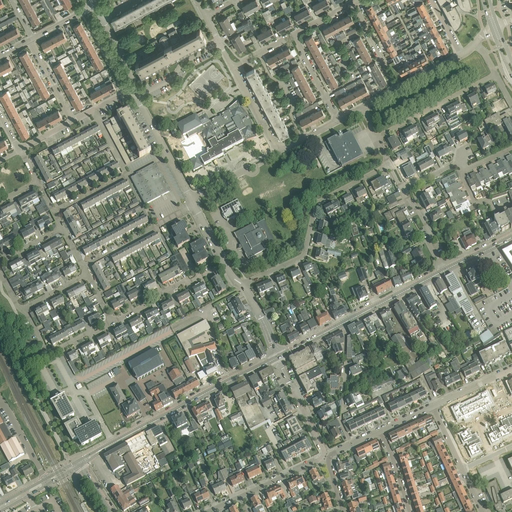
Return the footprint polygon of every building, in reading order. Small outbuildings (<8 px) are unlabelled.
[(27,0),(22,3),(25,8),(31,5),(28,0),(27,0)] [(69,0),(67,0),(62,3),(63,4),(65,8),(72,5),(69,0)] [(147,0),(144,2),(148,10),(159,5),(156,0),(147,0)] [(255,0),(249,3),(253,10),(260,7),(255,0)] [(323,9),(330,5),(326,0),(318,0),(319,1),(323,9)] [(366,8),(369,13),(380,7),(378,4),(379,3),(378,0),(377,1),(376,0),(371,0),(370,1),(371,4),(371,5),(366,8)] [(392,2),(398,13),(400,12),(395,3),(393,0),(386,0),(389,3),(392,2)] [(469,0),(438,0),(454,29),(456,27),(458,26),(460,23),(460,22),(461,20),(461,17),(460,14),(453,3),(458,1),(461,4),(462,5),(466,7),(469,7),(472,6),(469,0)] [(134,8),(133,8),(137,16),(148,10),(144,2),(138,6),(137,4),(133,6),(134,8)] [(323,9),(319,2),(313,5),(317,12),(323,9)] [(417,5),(420,11),(425,8),(422,2),(417,5)] [(253,10),(249,3),(243,7),(246,14),(253,10)] [(25,8),(28,14),(34,10),(31,5),(25,8)] [(369,13),(371,19),(377,15),(376,12),(381,10),(380,7),(369,13)] [(133,8),(122,14),(126,22),(137,16),(133,8)] [(307,8),(301,11),(305,19),(311,15),(307,8)] [(428,13),(425,8),(420,11),(421,14),(412,18),(414,20),(420,17),(428,13)] [(28,14),(31,19),(37,16),(34,10),(28,14)] [(305,19),(301,11),(294,15),(298,22),(305,19)] [(371,19),(374,24),(383,19),(388,16),(385,11),(371,19)] [(126,22),(122,14),(121,14),(121,13),(121,12),(117,15),(118,16),(111,19),(116,27),(126,22)] [(431,18),(428,13),(420,17),(421,20),(416,22),(418,25),(425,21),(431,18)] [(350,15),(345,18),(348,24),(354,21),(350,15)] [(37,16),(31,19),(34,25),(40,21),(37,16)] [(227,17),(220,21),(224,27),(231,23),(227,17)] [(289,18),(283,21),(286,29),(293,25),(289,18)] [(345,18),(340,21),(343,27),(348,24),(345,18)] [(425,28),(434,23),(431,18),(425,21),(427,24),(421,27),(423,29),(425,28)] [(374,24),(377,29),(383,26),(386,24),(383,19),(374,24)] [(286,29),(283,21),(276,25),(280,32),(286,29)] [(340,21),(334,24),(338,30),(343,27),(340,21)] [(74,26),(76,31),(83,28),(81,22),(74,26)] [(231,23),(224,27),(227,34),(234,30),(237,28),(233,22),(231,23)] [(437,29),(434,23),(425,28),(427,31),(418,35),(420,38),(431,32),(437,29)] [(334,24),(329,26),(332,33),(338,30),(334,24)] [(332,33),(329,26),(323,29),(327,36),(332,33)] [(383,26),(377,29),(380,34),(392,28),(392,27),(386,31),(383,26)] [(16,28),(11,30),(14,37),(20,34),(16,28)] [(76,31),(79,37),(86,33),(83,28),(76,31)] [(271,28),(264,31),(268,38),(275,35),(271,28)] [(380,34),(383,40),(392,35),(390,32),(394,30),(392,28),(380,34)] [(197,31),(197,32),(179,42),(178,40),(181,39),(179,35),(180,34),(179,32),(178,33),(176,29),(169,33),(170,37),(168,38),(167,37),(166,36),(165,36),(164,36),(163,36),(162,37),(161,39),(160,40),(160,41),(161,42),(158,43),(156,40),(152,42),(154,46),(158,53),(139,63),(139,62),(136,64),(138,69),(142,76),(147,73),(146,72),(148,71),(149,72),(154,69),(153,68),(155,67),(156,68),(161,66),(160,64),(162,63),(163,64),(168,62),(167,60),(170,59),(170,61),(178,56),(177,55),(180,54),(180,55),(185,53),(184,51),(187,50),(187,51),(192,49),(191,48),(194,46),(194,48),(199,45),(198,44),(201,43),(201,44),(206,41),(202,34),(200,29),(197,31)] [(440,34),(437,29),(431,32),(432,34),(424,39),(425,42),(428,40),(440,34)] [(11,30),(6,33),(9,40),(14,37),(11,30)] [(268,38),(264,31),(258,35),(261,42),(268,38)] [(63,32),(58,35),(61,42),(67,39),(63,32)] [(383,40),(385,45),(391,42),(397,39),(395,36),(399,35),(398,32),(392,35),(383,40)] [(6,33),(0,36),(4,43),(9,40),(6,33)] [(79,37),(82,42),(89,39),(86,33),(79,37)] [(232,38),(235,45),(242,41),(239,34),(232,38)] [(433,44),(436,42),(442,39),(440,34),(430,39),(433,44)] [(58,35),(52,38),(56,45),(61,42),(58,35)] [(305,39),(308,44),(315,41),(312,35),(305,39)] [(353,40),(356,46),(363,42),(360,37),(353,40)] [(52,38),(47,40),(50,47),(56,45),(52,38)] [(385,45),(388,50),(399,44),(397,42),(400,40),(399,38),(391,42),(385,45)] [(82,42),(85,48),(92,44),(89,39),(82,42)] [(430,52),(445,45),(442,39),(436,42),(438,45),(435,46),(435,47),(429,50),(430,52)] [(50,47),(47,40),(41,43),(45,50),(50,47)] [(242,41),(235,45),(239,51),(246,47),(242,41)] [(308,44),(311,50),(318,46),(315,41),(308,44)] [(388,50),(391,56),(397,53),(396,50),(407,44),(405,41),(388,50)] [(356,46),(359,51),(366,48),(363,42),(356,46)] [(92,44),(85,48),(87,51),(85,52),(86,54),(88,53),(95,49),(92,44)] [(448,50),(445,45),(427,54),(430,60),(434,57),(437,55),(438,56),(448,50)] [(311,50),(314,55),(320,52),(318,46),(311,50)] [(289,48),(283,51),(287,57),(292,54),(289,48)] [(359,51),(362,57),(369,53),(366,48),(359,51)] [(88,53),(91,59),(98,55),(95,49),(88,53)] [(20,55),(23,60),(30,56),(27,51),(26,51),(23,53),(20,55)] [(283,51),(278,53),(282,60),(287,57),(283,51)] [(314,55),(317,61),(325,56),(324,53),(322,54),(320,52),(314,55)] [(411,54),(417,66),(423,64),(418,55),(416,52),(411,54)] [(418,55),(423,64),(428,61),(426,56),(423,52),(418,55)] [(278,53),(273,56),(276,63),(282,60),(278,53)] [(369,53),(362,57),(365,62),(372,59),(369,53)] [(417,66),(411,54),(410,53),(408,54),(407,54),(404,55),(406,58),(407,61),(412,69),(417,66)] [(91,59),(94,64),(101,60),(98,55),(91,59)] [(392,58),(395,63),(401,60),(400,59),(398,55),(392,58)] [(23,60),(26,66),(33,62),(30,56),(23,60)] [(276,63),(273,56),(267,59),(271,66),(276,63)] [(325,60),(327,59),(325,56),(317,61),(320,66),(326,63),(325,60)] [(9,60),(4,63),(7,71),(9,74),(12,72),(10,69),(13,68),(9,60)] [(101,60),(94,64),(97,69),(104,66),(101,60)] [(367,66),(370,71),(378,67),(375,61),(369,64),(370,64),(367,66)] [(403,63),(402,63),(407,72),(412,69),(407,61),(406,61),(406,62),(405,62),(404,63),(403,63)] [(26,66),(28,71),(36,67),(33,62),(26,66)] [(54,66),(56,72),(63,68),(61,62),(54,66)] [(320,66),(323,71),(329,68),(326,63),(320,66)] [(397,67),(401,75),(407,72),(403,64),(397,67)] [(292,69),(295,74),(301,71),(298,65),(292,69)] [(28,71),(31,77),(38,73),(36,67),(28,71)] [(370,71),(373,76),(381,72),(378,67),(370,71)] [(56,72),(59,77),(66,73),(63,68),(56,72)] [(323,71),(326,77),(332,73),(329,68),(323,71)] [(255,69),(247,73),(250,79),(249,80),(248,80),(249,81),(250,82),(250,84),(251,84),(252,83),(255,89),(263,85),(255,69)] [(295,74),(298,79),(304,76),(301,71),(295,74)] [(373,76),(376,82),(384,77),(381,72),(373,76)] [(38,73),(31,77),(33,80),(31,81),(32,83),(41,78),(38,73)] [(59,77),(62,82),(69,79),(66,73),(59,77)] [(326,77),(328,82),(335,79),(332,73),(326,77)] [(298,79),(301,85),(307,81),(304,76),(298,79)] [(384,77),(376,82),(378,87),(387,83),(384,77)] [(41,78),(32,83),(35,89),(44,84),(41,78)] [(62,82),(65,88),(72,84),(69,79),(62,82)] [(335,79),(328,82),(331,88),(338,84),(335,79)] [(301,85),(304,90),(310,87),(307,81),(301,85)] [(112,82),(107,84),(111,91),(116,89),(112,82)] [(37,87),(40,93),(47,89),(44,84),(37,87)] [(65,88),(68,93),(75,90),(72,84),(65,88)] [(107,84),(101,87),(105,94),(111,91),(107,84)] [(95,88),(96,90),(100,97),(105,94),(101,87),(100,85),(95,88)] [(263,85),(255,89),(258,95),(257,96),(258,97),(258,98),(259,100),(260,99),(264,105),(272,101),(263,85)] [(486,96),(496,92),(493,85),(485,89),(486,93),(482,95),(484,100),(487,98),(486,96)] [(365,86),(360,88),(363,95),(369,92),(365,86)] [(304,90),(306,96),(313,92),(310,87),(304,90)] [(360,88),(354,91),(358,98),(363,95),(360,88)] [(47,89),(40,93),(43,98),(50,94),(47,89)] [(0,94),(0,95),(2,100),(10,97),(9,96),(12,95),(9,90),(0,94)] [(68,93),(71,99),(78,95),(75,90),(68,93)] [(100,97),(96,90),(90,93),(94,100),(100,97)] [(354,91),(349,94),(352,101),(358,98),(354,91)] [(313,92),(306,96),(309,101),(316,98),(313,92)] [(349,94),(343,97),(347,104),(352,101),(349,94)] [(469,101),(470,105),(471,105),(473,109),(477,107),(476,106),(480,104),(478,101),(479,101),(477,97),(476,97),(475,94),(467,98),(469,101)] [(71,99),(74,104),(81,100),(78,95),(71,99)] [(2,100),(5,106),(12,102),(10,97),(2,100)] [(347,104),(343,97),(338,100),(341,107),(347,104)] [(304,99),(301,101),(304,108),(309,105),(307,103),(306,103),(304,99)] [(500,99),(493,103),(498,113),(505,109),(500,99)] [(81,100),(74,104),(77,110),(84,106),(81,100)] [(272,101),(264,105),(267,111),(266,112),(265,112),(266,113),(267,114),(268,116),(269,115),(272,121),(280,117),(272,101)] [(5,106),(8,111),(15,107),(12,102),(5,106)] [(233,147),(232,146),(235,144),(236,146),(244,142),(243,141),(246,140),(246,141),(257,138),(253,133),(254,133),(253,128),(252,123),(249,118),(247,114),(244,110),(240,107),(240,108),(238,102),(229,109),(230,110),(227,112),(227,111),(219,116),(220,117),(218,118),(217,117),(210,121),(206,115),(204,112),(196,116),(196,115),(177,126),(185,140),(180,142),(184,149),(187,148),(188,151),(186,152),(190,159),(191,159),(192,161),(189,163),(194,171),(223,155),(222,153),(225,151),(233,147)] [(458,103),(452,106),(456,113),(462,110),(463,113),(468,110),(465,104),(460,107),(458,103)] [(456,113),(452,106),(446,109),(448,113),(445,115),(449,121),(452,119),(451,118),(457,115),(456,113)] [(8,111),(11,117),(18,113),(15,107),(8,111)] [(30,110),(33,117),(38,115),(34,107),(30,110)] [(322,109),(316,112),(320,118),(325,115),(322,109)] [(58,110),(53,113),(57,120),(62,117),(58,110)] [(297,117),(303,113),(302,110),(293,115),(295,119),(298,118),(297,117)] [(138,155),(140,158),(144,156),(144,155),(146,154),(151,152),(149,147),(148,147),(146,145),(147,145),(145,140),(144,140),(142,138),(144,137),(141,133),(140,133),(139,131),(140,130),(137,126),(136,126),(135,124),(136,123),(134,119),(132,119),(131,117),(132,116),(129,111),(123,114),(123,113),(117,116),(110,121),(113,126),(112,127),(116,134),(125,129),(139,154),(138,155)] [(316,112),(311,115),(314,121),(320,118),(316,112)] [(11,117),(14,122),(21,118),(18,113),(11,117)] [(53,113),(48,116),(51,123),(57,120),(53,113)] [(498,114),(484,121),(489,130),(496,126),(497,127),(504,123),(511,138),(511,137),(511,125),(511,124),(511,123),(511,122),(507,114),(500,117),(498,114)] [(311,115),(305,118),(309,124),(314,121),(311,115)] [(436,115),(430,118),(434,125),(437,123),(440,127),(442,126),(442,125),(445,123),(442,117),(438,118),(436,115)] [(48,116),(42,119),(46,126),(51,123),(48,116)] [(280,117),(272,121),(275,127),(274,128),(275,130),(275,129),(275,130),(276,132),(277,131),(281,137),(289,133),(280,117)] [(14,122),(17,128),(24,124),(21,118),(14,122)] [(309,124),(305,118),(300,120),(303,127),(309,124)] [(426,125),(423,126),(427,133),(430,131),(431,133),(436,129),(434,125),(430,118),(424,121),(426,125)] [(46,126),(42,119),(34,123),(38,130),(46,126)] [(17,128),(20,133),(27,129),(24,124),(17,128)] [(418,124),(409,130),(412,137),(416,135),(417,138),(420,136),(423,135),(420,128),(418,124)] [(98,126),(92,130),(95,135),(97,134),(99,137),(102,135),(98,126)] [(27,129),(20,133),(23,138),(30,135),(27,129)] [(92,130),(86,133),(89,138),(95,135),(92,130)] [(404,135),(401,137),(405,144),(408,142),(407,140),(412,137),(409,130),(403,133),(404,135)] [(457,137),(460,142),(467,138),(464,132),(460,134),(457,130),(450,133),(454,139),(457,137)] [(86,133),(80,136),(85,144),(87,143),(87,142),(90,141),(86,133)] [(341,134),(327,142),(330,148),(329,148),(330,151),(331,150),(339,164),(340,164),(342,168),(363,157),(351,133),(342,137),(341,134)] [(449,135),(445,137),(448,142),(449,142),(451,147),(455,145),(449,135)] [(80,136),(75,139),(79,147),(85,144),(80,136)] [(489,146),(487,144),(491,142),(488,136),(487,137),(485,138),(484,137),(477,140),(483,150),(486,149),(488,153),(491,151),(489,146)] [(391,146),(390,147),(392,151),(401,147),(399,143),(397,140),(396,141),(394,137),(391,139),(390,139),(388,140),(391,146)] [(5,139),(0,141),(0,143),(3,149),(8,146),(5,139)] [(75,139),(69,142),(74,151),(79,148),(75,139)] [(69,142),(63,145),(66,151),(72,148),(69,142)] [(443,143),(440,145),(445,156),(451,153),(446,144),(444,145),(443,143)] [(63,145),(57,148),(61,154),(66,151),(63,145)] [(436,146),(434,147),(435,150),(440,159),(445,156),(440,145),(437,147),(436,146)] [(428,156),(422,159),(427,169),(434,166),(430,159),(435,157),(432,152),(430,148),(429,146),(424,149),(427,153),(428,156)] [(61,154),(57,148),(52,151),(55,157),(61,154)] [(506,161),(503,162),(509,175),(511,173),(511,157),(511,155),(506,158),(508,162),(507,163),(506,161)] [(34,160),(38,166),(43,163),(40,157),(34,160)] [(418,162),(416,162),(421,172),(427,169),(422,159),(418,162)] [(497,165),(494,167),(496,171),(499,178),(503,176),(508,174),(509,175),(502,160),(497,162),(499,167),(498,167),(497,165)] [(38,166),(41,172),(46,169),(43,163),(38,166)] [(117,163),(111,166),(115,172),(120,169),(117,163)] [(411,163),(405,166),(402,167),(408,179),(414,176),(411,170),(414,168),(411,163)] [(488,170),(485,171),(489,179),(493,177),(495,181),(499,178),(496,171),(494,167),(493,164),(488,166),(490,171),(489,171),(488,170)] [(111,166),(106,169),(109,175),(114,172),(111,166)] [(131,178),(145,205),(168,193),(169,193),(155,166),(131,178)] [(104,167),(99,170),(103,178),(109,175),(106,169),(105,169),(104,167)] [(479,174),(476,175),(480,184),(484,182),(486,185),(490,183),(489,179),(485,171),(484,168),(479,171),(481,175),(480,176),(479,174)] [(41,172),(44,178),(50,175),(46,169),(41,172)] [(99,170),(93,173),(97,181),(103,178),(99,170)] [(88,178),(92,184),(97,181),(93,173),(87,176),(88,178)] [(476,175),(475,173),(470,175),(472,180),(470,180),(470,178),(467,180),(471,188),(472,191),(476,189),(481,187),(480,184),(476,175)] [(447,184),(449,188),(457,184),(456,181),(454,182),(453,181),(458,179),(455,174),(441,181),(444,186),(447,184)] [(50,175),(44,178),(47,184),(53,180),(50,175)] [(377,182),(382,191),(384,189),(391,185),(389,180),(386,182),(383,177),(380,179),(381,180),(378,182),(377,181),(377,182)] [(88,178),(83,181),(86,187),(92,184),(88,178)] [(80,179),(76,182),(80,190),(86,187),(83,181),(82,182),(80,179)] [(75,181),(69,184),(74,193),(80,190),(76,182),(75,181)] [(121,184),(124,190),(126,193),(131,190),(127,181),(121,184)] [(382,191),(377,182),(374,183),(374,182),(371,184),(373,188),(369,190),(369,188),(368,189),(373,197),(377,195),(378,197),(384,194),(382,191)] [(449,194),(451,198),(461,193),(460,190),(458,191),(458,190),(462,188),(460,183),(457,184),(449,188),(446,190),(448,195),(449,194)] [(64,188),(65,191),(69,196),(74,193),(69,184),(64,188)] [(121,184),(115,187),(118,193),(124,190),(121,184)] [(115,187),(109,190),(113,196),(118,193),(115,187)] [(355,200),(358,204),(358,205),(359,204),(360,207),(363,206),(361,203),(365,201),(363,197),(366,195),(363,188),(355,192),(358,198),(355,200)] [(420,198),(423,204),(434,198),(431,193),(433,191),(431,188),(425,191),(427,195),(420,198)] [(109,190),(104,193),(107,199),(113,196),(109,190)] [(65,191),(60,194),(63,200),(69,196),(65,191)] [(452,204),(454,208),(466,202),(464,199),(463,200),(462,199),(466,197),(464,192),(461,193),(451,198),(450,199),(452,204)] [(35,193),(29,196),(33,202),(34,204),(34,205),(40,202),(35,193)] [(104,193),(98,196),(101,202),(107,199),(104,193)] [(63,200),(60,194),(54,197),(57,203),(63,200)] [(350,195),(343,199),(346,205),(342,207),(345,213),(348,211),(348,207),(352,205),(352,206),(354,204),(353,201),(350,195)] [(29,196),(23,199),(28,208),(28,207),(34,204),(33,202),(29,196)] [(98,196),(92,200),(95,205),(101,202),(98,196)] [(434,198),(423,204),(426,210),(434,206),(432,203),(435,201),(434,198)] [(20,205),(17,206),(21,214),(24,213),(24,212),(25,212),(25,211),(25,209),(28,208),(23,199),(18,202),(20,205)] [(92,200),(86,203),(90,208),(95,205),(92,200)] [(245,214),(238,200),(221,209),(224,215),(224,216),(225,218),(227,221),(232,219),(233,220),(245,214)] [(336,201),(330,205),(334,212),(337,210),(340,216),(345,213),(342,207),(340,209),(336,201)] [(468,201),(466,202),(454,208),(457,213),(460,211),(462,215),(464,215),(471,212),(469,208),(467,209),(466,208),(471,206),(468,201)] [(397,202),(390,206),(388,207),(390,210),(399,205),(397,202)] [(90,208),(86,203),(81,206),(85,214),(91,211),(90,208)] [(13,204),(7,207),(11,216),(17,213),(19,216),(21,215),(21,214),(17,206),(14,208),(13,204)] [(334,212),(330,205),(324,208),(328,215),(330,219),(333,217),(331,213),(334,212)] [(134,209),(137,214),(143,211),(140,206),(134,209)] [(0,214),(4,223),(7,222),(6,219),(11,216),(7,207),(1,210),(5,217),(2,218),(0,214)] [(397,218),(398,221),(405,218),(403,212),(399,214),(398,212),(400,212),(398,208),(384,215),(388,223),(397,218)] [(430,213),(432,216),(429,217),(431,220),(433,223),(440,219),(438,216),(442,214),(439,209),(430,213)] [(64,215),(67,221),(73,218),(69,212),(64,215)] [(143,218),(140,219),(143,225),(149,222),(146,216),(145,214),(142,216),(143,218)] [(67,221),(70,226),(78,222),(75,216),(73,218),(67,221)] [(498,218),(494,219),(494,221),(495,223),(498,230),(500,229),(502,232),(509,228),(508,226),(510,226),(505,216),(498,219),(498,218)] [(49,218),(43,221),(46,228),(52,225),(49,218)] [(405,218),(398,221),(406,236),(413,232),(405,218)] [(37,219),(32,221),(35,227),(37,231),(40,229),(41,231),(46,228),(43,221),(40,223),(37,219)] [(140,219),(134,222),(137,228),(143,225),(140,219)] [(491,219),(486,222),(488,225),(489,224),(494,235),(499,232),(499,233),(500,233),(498,230),(495,223),(494,221),(493,222),(491,219)] [(32,227),(26,230),(30,237),(35,234),(32,228),(35,227),(32,221),(29,223),(32,227)] [(257,225),(257,226),(254,227),(252,224),(252,225),(235,235),(234,234),(237,239),(238,239),(246,254),(245,255),(245,254),(245,255),(248,260),(248,259),(265,250),(266,251),(266,250),(264,248),(268,246),(269,247),(276,243),(276,242),(275,243),(273,238),(264,222),(265,221),(257,225)] [(331,222),(328,222),(324,221),(323,223),(320,223),(319,231),(326,233),(330,234),(331,229),(327,229),(327,227),(333,228),(331,222)] [(70,226),(73,232),(79,229),(81,228),(78,222),(70,226)] [(134,222),(128,226),(132,231),(137,228),(134,222)] [(488,225),(486,222),(483,223),(487,232),(486,233),(487,235),(483,237),(486,241),(487,240),(488,241),(489,240),(489,239),(495,237),(494,235),(489,224),(488,225)] [(176,245),(178,248),(189,243),(187,239),(188,238),(186,235),(185,236),(183,233),(187,231),(185,227),(186,227),(184,223),(172,230),(174,233),(175,233),(177,237),(178,236),(179,239),(175,241),(177,245),(176,245)] [(353,238),(359,235),(356,226),(352,224),(349,225),(353,238)] [(128,226),(123,229),(126,234),(132,231),(128,226)] [(103,247),(109,244),(105,238),(100,227),(96,229),(98,232),(100,236),(98,238),(100,241),(103,247)] [(18,229),(16,231),(18,236),(21,234),(24,240),(30,237),(26,230),(20,233),(18,229)] [(79,229),(73,232),(76,238),(82,235),(79,229)] [(123,229),(117,232),(120,238),(126,234),(123,229)] [(13,246),(19,243),(16,237),(18,236),(16,231),(13,232),(13,233),(12,232),(11,233),(11,234),(8,236),(13,246)] [(451,234),(455,241),(460,238),(457,231),(451,234)] [(465,237),(460,239),(466,250),(471,248),(471,247),(476,244),(470,231),(463,234),(465,237)] [(117,232),(111,235),(114,241),(120,238),(117,232)] [(157,234),(152,237),(157,245),(162,242),(157,234)] [(111,235),(105,238),(109,244),(114,241),(111,235)] [(152,237),(146,240),(149,245),(155,242),(152,237)] [(317,245),(325,247),(326,242),(331,244),(331,241),(336,242),(337,238),(331,237),(330,239),(319,237),(317,245)] [(7,249),(13,246),(9,239),(7,241),(7,239),(3,241),(7,249)] [(60,239),(54,242),(58,251),(64,248),(60,239)] [(146,240),(140,243),(143,249),(149,245),(146,240)] [(100,241),(94,244),(97,250),(103,247),(100,241)] [(195,263),(197,266),(208,260),(205,256),(206,256),(205,253),(203,254),(202,251),(205,249),(203,245),(204,244),(203,241),(191,248),(192,251),(193,250),(196,254),(198,257),(194,259),(196,262),(195,263)] [(54,242),(48,245),(54,255),(59,253),(58,251),(54,242)] [(140,243),(134,246),(137,252),(143,249),(140,243)] [(94,244),(88,247),(91,253),(97,250),(94,244)] [(41,251),(45,259),(53,254),(48,245),(43,248),(43,249),(41,251)] [(134,246),(128,249),(132,255),(137,252),(134,246)] [(511,246),(502,252),(505,256),(511,266),(511,246)] [(91,253),(88,247),(82,250),(86,256),(91,253)] [(410,248),(401,253),(402,256),(411,251),(410,248)] [(128,249),(123,252),(126,258),(132,255),(128,249)] [(383,249),(379,250),(384,268),(385,268),(389,281),(393,280),(391,274),(385,255),(383,249)] [(424,260),(425,259),(423,256),(419,250),(420,249),(412,253),(417,264),(423,261),(424,261),(424,260)] [(317,251),(316,259),(324,261),(324,257),(328,258),(329,255),(335,256),(335,258),(340,259),(341,253),(328,250),(327,253),(317,251)] [(37,251),(32,254),(35,260),(36,263),(42,260),(45,259),(41,251),(38,252),(37,251)] [(123,252),(117,255),(120,261),(126,258),(123,252)] [(392,253),(385,255),(389,269),(391,274),(393,280),(395,287),(395,288),(402,285),(399,278),(395,279),(391,268),(397,266),(396,264),(393,256),(392,253)] [(401,253),(393,256),(396,264),(399,263),(398,259),(402,256),(401,253)] [(27,258),(24,260),(28,267),(31,266),(31,265),(36,263),(35,260),(32,254),(26,257),(27,258)] [(120,261),(117,255),(111,258),(114,264),(120,261)] [(21,260),(15,263),(20,272),(25,269),(28,267),(24,260),(21,261),(21,260)] [(171,271),(175,278),(181,275),(179,272),(182,271),(181,268),(179,265),(178,262),(177,261),(171,264),(174,270),(171,271)] [(20,272),(15,263),(9,266),(14,274),(16,273),(18,276),(14,278),(16,281),(23,277),(20,272)] [(71,267),(68,268),(71,274),(77,271),(72,263),(69,264),(71,267)] [(303,266),(306,273),(310,271),(311,275),(312,275),(316,277),(319,275),(315,265),(312,266),(310,263),(307,265),(306,264),(303,265),(303,266)] [(100,264),(92,268),(95,274),(101,271),(103,269),(100,264)] [(62,265),(57,268),(61,275),(63,273),(65,277),(71,274),(68,268),(65,270),(62,265)] [(469,284),(466,286),(471,296),(477,293),(474,287),(483,282),(479,273),(483,272),(482,271),(481,268),(480,267),(477,268),(476,268),(474,268),(472,269),(471,271),(470,271),(466,273),(468,276),(468,277),(466,278),(469,284)] [(52,272),(49,274),(54,282),(60,279),(58,276),(61,275),(57,268),(52,271),(52,272)] [(165,275),(162,268),(159,270),(162,276),(159,278),(163,285),(169,281),(165,275)] [(364,268),(357,271),(362,283),(368,280),(364,268)] [(293,279),(297,277),(299,281),(302,280),(300,276),(301,276),(297,269),(290,272),(293,279)] [(407,270),(400,273),(401,277),(404,284),(412,280),(407,270)] [(95,274),(98,280),(104,277),(101,271),(95,274)] [(171,271),(165,275),(169,281),(175,278),(171,271)] [(380,271),(377,272),(380,277),(387,291),(392,288),(389,280),(386,282),(380,271)] [(41,279),(46,287),(54,282),(49,274),(47,275),(45,275),(44,276),(43,277),(43,278),(41,279)] [(474,311),(453,274),(445,279),(451,289),(449,290),(460,308),(461,308),(465,315),(474,311)] [(283,275),(276,278),(280,288),(287,285),(283,275)] [(138,276),(135,278),(142,291),(145,290),(142,284),(138,276)] [(16,281),(10,284),(12,286),(24,280),(23,277),(16,281)] [(104,277),(98,280),(101,286),(110,281),(108,278),(106,280),(104,277)] [(212,291),(215,296),(219,294),(226,291),(219,277),(212,281),(216,289),(212,291)] [(381,284),(374,288),(378,295),(387,291),(380,277),(377,278),(381,284)] [(308,283),(305,278),(302,279),(305,286),(304,286),(308,295),(313,292),(309,286),(308,284),(308,283)] [(33,283),(35,286),(38,292),(43,289),(42,286),(45,285),(46,287),(41,279),(33,283)] [(24,280),(12,286),(13,289),(20,285),(23,288),(24,288),(25,291),(21,293),(23,297),(25,296),(27,298),(32,295),(27,286),(24,280)] [(440,294),(448,290),(442,280),(435,284),(440,294)] [(147,281),(142,284),(145,290),(146,293),(152,290),(148,284),(147,281)] [(148,284),(152,290),(157,288),(154,281),(148,284)] [(263,284),(268,298),(276,294),(273,289),(270,281),(263,284)] [(131,290),(136,299),(141,296),(137,288),(139,287),(137,282),(134,283),(136,286),(135,287),(135,288),(131,290)] [(27,286),(32,295),(38,292),(35,286),(33,283),(27,286)] [(107,283),(101,286),(105,292),(110,288),(107,283)] [(266,292),(263,284),(262,285),(261,283),(259,285),(259,286),(256,287),(260,295),(261,298),(264,297),(262,293),(266,292)] [(197,286),(202,295),(208,292),(203,284),(200,285),(199,284),(197,286)] [(86,291),(83,285),(77,288),(81,294),(83,299),(86,297),(84,293),(86,291)] [(122,285),(119,286),(125,297),(127,296),(128,296),(122,285)] [(120,296),(116,299),(117,301),(120,307),(125,304),(122,298),(125,297),(119,286),(116,288),(118,293),(120,296)] [(202,295),(197,286),(195,286),(196,288),(192,289),(195,295),(193,296),(195,301),(199,308),(202,307),(197,299),(201,297),(203,298),(204,298),(202,295)] [(127,296),(130,302),(136,299),(131,290),(129,287),(127,288),(130,294),(128,296),(127,296)] [(356,291),(358,297),(360,301),(368,298),(367,294),(369,293),(367,287),(356,291)] [(77,288),(72,291),(75,297),(81,294),(77,288)] [(277,288),(273,289),(276,294),(279,299),(280,299),(282,302),(284,301),(279,293),(277,288)] [(437,306),(427,288),(420,292),(430,310),(437,306)] [(334,305),(340,317),(347,314),(341,303),(338,305),(335,297),(336,296),(333,289),(329,291),(334,304),(334,305)] [(104,294),(107,299),(114,296),(111,290),(104,294)] [(450,314),(460,308),(449,290),(444,293),(450,303),(445,306),(450,314)] [(72,291),(67,294),(70,300),(73,299),(74,301),(77,300),(75,297),(72,291)] [(187,292),(182,295),(187,304),(189,303),(187,300),(190,298),(187,292)] [(311,303),(314,307),(318,304),(315,299),(321,297),(320,294),(313,297),(314,300),(313,300),(313,301),(311,303)] [(415,294),(411,297),(416,305),(417,305),(422,314),(426,312),(420,302),(420,301),(415,294)] [(187,304),(182,295),(176,298),(180,304),(182,302),(184,306),(187,304)] [(61,296),(56,299),(59,306),(65,303),(61,296)] [(232,303),(235,310),(242,306),(239,299),(235,301),(232,296),(227,299),(228,302),(231,301),(232,303)] [(484,296),(474,301),(475,304),(486,298),(484,296)] [(411,297),(406,300),(410,307),(409,307),(420,325),(426,321),(422,314),(420,315),(415,306),(416,305),(411,297)] [(56,299),(51,302),(54,309),(57,307),(58,310),(61,308),(59,306),(56,299)] [(90,311),(95,309),(91,301),(86,304),(90,311)] [(120,307),(117,301),(111,304),(115,310),(120,307)] [(171,301),(166,303),(169,310),(175,307),(171,301)] [(160,305),(160,306),(163,311),(161,312),(163,317),(171,313),(169,310),(166,303),(164,305),(163,304),(160,305)] [(398,304),(393,308),(411,338),(418,334),(420,338),(423,336),(418,328),(417,329),(402,303),(398,305),(398,304)] [(45,305),(40,308),(43,314),(49,311),(45,305)] [(335,320),(340,317),(334,305),(330,306),(331,308),(330,309),(332,312),(331,313),(335,320)] [(242,306),(235,310),(239,316),(240,318),(238,320),(239,323),(245,320),(242,315),(246,313),(242,306)] [(86,317),(86,316),(81,307),(76,310),(81,320),(86,317)] [(40,308),(34,311),(38,317),(40,316),(44,323),(47,321),(43,314),(40,308)] [(90,312),(96,322),(101,320),(96,309),(95,309),(90,312)] [(155,309),(150,312),(155,320),(157,324),(159,323),(158,322),(161,320),(155,309)] [(388,309),(379,314),(383,322),(387,329),(386,329),(391,339),(393,338),(395,337),(392,331),(392,330),(387,320),(392,317),(388,309)] [(422,314),(425,319),(431,315),(428,310),(422,314)] [(311,330),(311,331),(317,328),(314,320),(311,322),(305,311),(301,313),(307,324),(306,325),(309,331),(311,330)] [(155,320),(150,312),(145,315),(148,321),(150,324),(153,323),(152,322),(155,320)] [(325,324),(321,316),(319,312),(316,313),(318,318),(316,319),(320,326),(325,324)] [(86,316),(86,317),(90,325),(96,322),(91,313),(86,316)] [(327,313),(321,316),(325,324),(331,321),(327,313)] [(300,328),(303,335),(309,332),(309,331),(306,325),(301,315),(298,317),(300,323),(298,324),(300,328)] [(375,315),(371,317),(372,321),(369,322),(371,326),(375,324),(377,328),(381,326),(379,323),(379,322),(375,315)] [(65,316),(62,318),(71,335),(74,333),(74,334),(79,331),(76,325),(71,328),(65,316)] [(140,317),(134,320),(139,329),(139,330),(145,327),(140,317)] [(372,321),(371,317),(363,321),(367,328),(369,332),(373,330),(371,326),(369,322),(372,321)] [(71,335),(62,318),(59,319),(64,329),(62,330),(60,326),(57,328),(60,333),(63,340),(69,337),(69,336),(71,335)] [(80,319),(75,322),(76,325),(79,331),(85,328),(80,319)] [(139,329),(134,320),(129,323),(133,332),(139,329)] [(148,321),(145,322),(151,334),(154,332),(150,324),(148,321)] [(210,352),(217,350),(215,343),(203,346),(203,344),(194,346),(192,342),(206,335),(204,332),(210,329),(206,321),(177,336),(188,358),(191,357),(191,358),(200,355),(204,354),(210,352)] [(247,323),(241,325),(245,334),(249,342),(253,340),(248,329),(250,329),(247,323)] [(289,323),(287,325),(290,330),(295,341),(300,339),(296,332),(295,333),(292,329),(289,323)] [(361,323),(353,327),(357,333),(359,337),(358,337),(359,340),(361,339),(360,337),(363,335),(361,331),(364,329),(361,323)] [(290,330),(287,325),(280,328),(283,334),(286,332),(288,336),(286,337),(290,344),(295,341),(290,330)] [(124,326),(118,329),(123,337),(128,334),(124,326)] [(353,326),(346,330),(350,337),(347,338),(351,338),(354,337),(355,339),(358,337),(359,337),(357,333),(353,327),(353,326)] [(118,329),(113,332),(117,340),(123,337),(118,329)] [(341,331),(325,340),(330,348),(332,347),(344,343),(344,338),(341,331)] [(488,331),(478,338),(483,345),(493,338),(488,331)] [(53,333),(58,343),(63,340),(60,333),(58,335),(56,332),(53,333)] [(52,338),(49,339),(53,345),(58,343),(53,333),(51,335),(52,338)] [(108,334),(102,337),(106,343),(107,346),(109,344),(108,342),(111,340),(108,334)] [(483,345),(484,347),(501,336),(500,334),(493,338),(483,345)] [(395,337),(393,338),(391,339),(413,380),(430,370),(424,359),(418,362),(415,365),(398,335),(395,337)] [(107,346),(106,343),(102,337),(97,340),(99,345),(102,349),(107,346)] [(92,343),(86,346),(91,354),(97,351),(94,347),(92,343)] [(480,358),(483,364),(485,367),(486,367),(486,366),(489,364),(489,365),(492,364),(491,363),(495,361),(495,362),(500,360),(499,359),(503,358),(503,359),(506,358),(505,356),(508,355),(509,356),(510,355),(506,347),(504,343),(498,346),(499,347),(486,353),(485,352),(479,355),(480,358)] [(347,344),(347,359),(352,359),(355,358),(355,357),(355,352),(352,352),(352,344),(351,344),(347,344)] [(117,345),(114,347),(115,350),(112,352),(112,351),(110,352),(112,355),(120,351),(117,345)] [(319,350),(316,345),(308,348),(309,349),(316,362),(323,358),(322,355),(325,353),(322,348),(319,350)] [(340,345),(332,347),(333,350),(335,355),(343,352),(340,345)] [(83,346),(80,347),(84,355),(87,353),(89,356),(91,355),(91,354),(86,346),(84,347),(83,346)] [(239,352),(235,354),(241,366),(247,362),(244,355),(245,354),(241,347),(237,349),(239,352)] [(250,347),(243,350),(249,362),(256,358),(250,347)] [(260,347),(256,350),(261,359),(265,357),(265,356),(266,355),(263,351),(262,351),(260,347)] [(296,372),(298,377),(318,366),(316,362),(309,349),(308,349),(305,350),(305,352),(303,351),(299,353),(299,355),(298,354),(294,356),(294,357),(293,357),(289,359),(289,360),(290,362),(292,363),(291,364),(293,366),(294,367),(293,368),(295,371),(296,371),(296,372)] [(104,359),(109,357),(109,355),(106,357),(102,350),(100,352),(104,359)] [(154,350),(129,364),(134,374),(137,372),(141,379),(141,378),(143,376),(144,377),(145,377),(144,376),(146,375),(147,375),(148,375),(147,374),(150,373),(150,374),(151,373),(150,372),(153,371),(153,372),(154,372),(154,371),(156,369),(157,370),(157,369),(159,367),(160,368),(160,367),(162,366),(163,366),(164,366),(154,350)] [(71,361),(68,363),(75,375),(80,373),(75,363),(80,361),(75,352),(74,352),(74,351),(73,351),(71,353),(71,354),(68,356),(71,361)] [(204,354),(200,355),(201,357),(203,365),(206,367),(203,367),(208,377),(216,372),(213,367),(214,366),(210,352),(204,354)] [(233,369),(233,370),(239,367),(233,355),(231,356),(233,360),(229,362),(229,363),(229,362),(233,369)] [(349,373),(349,376),(351,375),(352,378),(356,376),(361,374),(362,374),(360,369),(359,366),(359,362),(359,361),(362,359),(361,355),(355,358),(352,359),(355,368),(351,370),(349,370),(350,373),(349,373)] [(467,364),(472,375),(480,372),(477,367),(483,364),(480,358),(469,364),(468,363),(469,362),(468,360),(466,361),(467,363),(467,364)] [(185,363),(191,374),(196,372),(190,360),(185,363)] [(449,369),(447,370),(453,384),(460,381),(456,373),(459,371),(455,362),(450,364),(455,374),(452,376),(449,369)] [(460,367),(462,370),(466,378),(472,375),(467,364),(460,367)] [(176,366),(167,371),(173,383),(174,383),(174,382),(178,379),(177,379),(181,377),(176,366)] [(272,370),(271,368),(265,371),(274,389),(269,392),(271,397),(282,391),(276,379),(274,375),(275,375),(273,372),(272,369),(272,370)] [(305,375),(299,379),(307,394),(312,392),(314,391),(312,387),(311,386),(313,385),(316,384),(314,380),(323,376),(322,376),(320,370),(319,368),(305,375)] [(404,379),(408,376),(406,372),(407,371),(405,368),(402,370),(397,373),(399,377),(397,378),(399,382),(404,379)] [(453,384),(447,370),(445,371),(446,373),(444,374),(446,378),(444,380),(447,387),(453,384)] [(265,371),(259,374),(264,384),(270,381),(265,371)] [(434,372),(425,377),(432,390),(434,389),(436,392),(442,389),(438,380),(434,382),(433,379),(436,377),(434,372)] [(264,408),(263,406),(265,409),(273,404),(269,398),(271,397),(268,391),(267,390),(266,387),(265,386),(263,387),(257,375),(249,379),(258,396),(261,399),(260,400),(261,401),(261,402),(269,398),(272,404),(264,408)] [(183,380),(181,377),(177,379),(178,379),(174,382),(174,383),(178,389),(182,397),(188,394),(181,381),(183,380)] [(193,378),(188,380),(190,383),(194,390),(200,387),(196,380),(195,378),(193,378)] [(420,391),(416,392),(420,400),(427,396),(426,395),(429,393),(422,378),(418,380),(420,386),(418,387),(420,391)] [(184,379),(183,380),(181,381),(188,394),(188,393),(194,390),(190,383),(187,384),(186,382),(184,379)] [(385,380),(379,383),(382,389),(387,386),(385,380)] [(152,405),(156,412),(164,408),(160,400),(159,398),(162,397),(157,388),(153,381),(146,385),(152,397),(154,396),(158,402),(152,405)] [(255,427),(266,422),(262,415),(256,402),(252,394),(253,393),(250,387),(248,387),(246,383),(231,391),(236,400),(249,428),(247,429),(248,431),(250,430),(251,432),(256,429),(255,427)] [(131,388),(140,402),(146,398),(137,384),(131,388)] [(325,384),(320,384),(323,389),(324,389),(324,388),(326,388),(330,388),(330,391),(329,392),(329,393),(330,394),(331,394),(333,395),(334,395),(334,391),(339,391),(339,384),(325,384)] [(160,400),(164,408),(173,403),(163,385),(157,388),(162,397),(159,398),(160,400)] [(118,406),(120,410),(123,408),(126,413),(124,414),(127,418),(140,411),(134,401),(132,402),(130,399),(126,401),(118,386),(110,390),(119,405),(118,406)] [(182,397),(178,389),(172,393),(176,400),(182,397)] [(416,392),(409,396),(413,403),(420,400),(416,392)] [(276,397),(279,403),(286,399),(283,393),(276,397)] [(316,399),(311,402),(315,408),(322,404),(322,403),(324,401),(320,393),(319,393),(314,395),(316,399)] [(487,393),(481,396),(482,397),(486,407),(492,404),(487,393)] [(356,394),(345,399),(349,408),(355,405),(356,407),(364,404),(362,400),(359,401),(357,397),(356,394)] [(65,396),(65,395),(59,399),(58,397),(56,398),(57,400),(51,403),(52,403),(63,422),(74,415),(66,401),(67,401),(67,400),(66,400),(65,396)] [(216,400),(214,401),(218,410),(215,411),(220,421),(224,419),(221,412),(226,410),(224,404),(226,403),(225,400),(222,401),(220,396),(216,398),(216,400)] [(394,400),(399,410),(406,406),(405,405),(402,399),(401,396),(394,400)] [(402,399),(405,405),(406,406),(413,403),(409,396),(402,399)] [(482,397),(476,400),(481,410),(487,408),(486,407),(482,397)] [(261,402),(263,406),(264,408),(272,404),(269,398),(261,402)] [(279,403),(282,409),(289,405),(286,399),(279,403)] [(476,400),(471,402),(476,413),(481,410),(476,400)] [(388,406),(392,413),(399,410),(395,402),(388,406)] [(471,402),(465,405),(470,416),(476,413),(471,402)] [(209,403),(196,409),(202,419),(209,416),(209,417),(211,416),(209,411),(212,409),(209,403)] [(289,405),(282,409),(285,415),(292,411),(289,405)] [(323,411),(318,413),(321,421),(333,415),(327,405),(321,408),(323,411)] [(460,407),(464,417),(465,418),(470,416),(465,405),(460,407)] [(459,406),(453,409),(458,420),(464,417),(460,407),(459,406)] [(383,408),(375,412),(379,419),(386,416),(383,408)] [(202,419),(196,409),(192,411),(199,425),(204,422),(202,419)] [(375,412),(369,415),(372,422),(379,419),(375,412)] [(0,446),(0,447),(9,463),(25,455),(16,438),(14,439),(0,413),(0,446)] [(179,433),(189,428),(185,421),(187,420),(186,419),(184,419),(182,415),(172,420),(173,421),(172,422),(173,423),(174,423),(179,433)] [(369,415),(362,418),(365,426),(372,422),(369,415)] [(295,416),(286,421),(290,428),(299,424),(295,416)] [(430,416),(423,419),(426,427),(427,429),(431,427),(430,425),(433,423),(430,416)] [(362,418),(354,422),(358,429),(365,426),(362,418)] [(423,419),(416,423),(419,430),(426,427),(423,419)] [(341,436),(337,428),(340,426),(337,420),(330,423),(332,427),(328,429),(332,437),(333,436),(335,439),(341,436)] [(499,430),(501,434),(500,434),(502,437),(503,437),(510,434),(507,429),(509,428),(511,427),(507,420),(503,422),(503,423),(505,427),(500,429),(499,430)] [(77,422),(78,422),(78,421),(66,428),(73,441),(78,438),(82,446),(91,441),(91,442),(101,436),(95,424),(87,428),(86,428),(87,429),(82,430),(77,422)] [(358,429),(354,422),(348,425),(346,421),(343,422),(348,433),(350,431),(351,432),(358,429)] [(416,423),(409,426),(412,433),(419,430),(416,423)] [(299,424),(290,428),(294,436),(300,433),(303,431),(299,424)] [(409,426),(402,429),(406,436),(412,433),(409,426)] [(159,427),(151,431),(155,438),(158,444),(160,446),(167,442),(164,437),(159,427)] [(490,435),(488,436),(492,444),(493,443),(500,440),(497,435),(499,434),(500,434),(501,434),(499,430),(497,427),(493,429),(493,430),(495,433),(490,436),(490,435)] [(402,429),(396,432),(399,439),(406,436),(402,429)] [(155,438),(151,431),(146,434),(148,437),(147,438),(152,447),(158,444),(155,438)] [(468,431),(460,435),(461,436),(464,442),(469,440),(470,443),(478,440),(476,436),(474,436),(471,438),(469,432),(468,431)] [(399,439),(396,432),(389,436),(392,443),(399,439)] [(144,434),(127,444),(132,455),(145,448),(146,449),(151,447),(149,444),(147,444),(146,441),(147,440),(144,434)] [(222,442),(217,445),(219,449),(220,451),(225,448),(225,449),(232,446),(228,436),(221,439),(222,442)] [(431,445),(433,449),(443,444),(439,438),(435,440),(432,441),(428,443),(429,446),(431,445)] [(472,447),(468,448),(471,455),(472,456),(480,452),(479,451),(476,445),(479,444),(481,443),(479,439),(478,440),(470,443),(471,444),(472,447)] [(307,440),(303,442),(307,451),(312,449),(307,440)] [(376,441),(369,445),(373,452),(380,448),(376,441)] [(303,442),(298,445),(303,453),(307,451),(303,442)] [(126,444),(104,456),(107,461),(104,463),(105,464),(108,463),(113,473),(113,474),(117,472),(121,470),(122,471),(125,470),(128,475),(124,477),(126,481),(123,482),(127,488),(147,477),(145,473),(143,474),(142,473),(136,461),(134,458),(132,455),(127,444),(126,444)] [(439,455),(446,452),(443,445),(443,444),(433,449),(436,456),(439,455)] [(298,445),(294,447),(299,455),(303,453),(298,445)] [(369,445),(362,448),(366,455),(373,452),(369,445)] [(294,447),(290,449),(295,458),(299,455),(294,447)] [(357,454),(354,456),(357,464),(361,462),(360,460),(367,457),(362,448),(356,451),(357,454)] [(290,449),(286,451),(290,460),(295,458),(290,449)] [(286,451),(281,454),(286,462),(290,460),(286,451)] [(439,455),(442,462),(449,459),(446,452),(439,455)] [(139,456),(134,458),(136,461),(141,458),(145,456),(143,453),(138,455),(139,456)] [(399,457),(401,464),(408,461),(406,458),(409,457),(408,454),(405,455),(399,457)] [(257,464),(251,467),(252,469),(255,477),(262,474),(258,466),(262,465),(258,456),(254,458),(257,464)] [(268,458),(270,462),(268,462),(267,461),(264,462),(268,471),(276,467),(271,457),(268,458)] [(165,459),(159,463),(162,468),(168,464),(165,459)] [(442,462),(446,470),(453,466),(449,459),(442,462)] [(403,470),(409,468),(412,467),(411,464),(409,465),(408,461),(401,464),(403,470)] [(341,463),(336,465),(338,472),(343,471),(345,475),(340,476),(341,480),(346,479),(349,478),(347,472),(353,470),(352,466),(350,466),(348,462),(342,464),(341,463)] [(238,472),(233,473),(239,485),(245,482),(239,471),(242,470),(240,464),(235,466),(238,472)] [(382,474),(391,471),(389,465),(382,467),(383,467),(380,468),(382,474)] [(446,470),(449,477),(456,474),(453,466),(446,470)] [(22,471),(26,477),(33,473),(30,467),(25,470),(23,467),(21,468),(22,471)] [(252,469),(251,467),(247,468),(245,469),(246,472),(249,480),(255,477),(252,469)] [(403,470),(405,477),(411,475),(409,468),(403,470)] [(226,470),(222,471),(226,480),(229,479),(229,480),(231,483),(233,487),(239,485),(233,473),(229,476),(226,470)] [(316,470),(309,473),(313,482),(317,480),(320,485),(325,483),(323,479),(322,476),(319,477),(316,470)] [(218,485),(221,493),(227,490),(225,486),(223,481),(226,480),(222,471),(219,473),(219,481),(216,482),(218,485)] [(384,480),(387,480),(393,478),(391,471),(382,474),(384,480)] [(449,477),(452,484),(459,481),(456,474),(449,477)] [(405,477),(407,483),(414,481),(411,475),(405,477)] [(4,481),(7,487),(15,483),(12,477),(7,479),(5,476),(2,478),(3,478),(4,480),(4,481)] [(301,477),(294,480),(298,487),(302,485),(305,489),(308,488),(305,483),(304,479),(303,480),(301,477)] [(347,482),(342,484),(344,491),(351,489),(354,488),(353,484),(352,484),(351,481),(353,480),(352,477),(349,478),(346,479),(347,482)] [(384,481),(386,487),(395,484),(393,478),(387,480),(387,481),(384,481)] [(298,487),(294,480),(287,483),(289,486),(288,487),(293,498),(296,497),(294,493),(299,491),(298,487)] [(503,504),(511,499),(511,490),(500,496),(496,480),(484,486),(497,511),(503,509),(501,502),(503,502),(503,504)] [(407,483),(409,490),(416,488),(414,481),(407,483)] [(456,492),(463,488),(459,481),(452,484),(456,492)] [(111,491),(114,497),(118,494),(118,493),(121,491),(120,489),(125,486),(123,483),(111,491)] [(212,488),(215,495),(221,493),(218,485),(215,487),(213,483),(210,484),(212,488)] [(389,487),(391,493),(397,491),(395,484),(386,487),(387,488),(389,487)] [(203,488),(199,490),(204,501),(210,498),(206,490),(206,491),(205,488),(204,486),(202,487),(203,488)] [(280,487),(273,490),(276,497),(281,495),(283,499),(286,498),(282,489),(281,490),(280,487)] [(114,497),(117,501),(134,491),(132,488),(123,494),(121,491),(118,493),(118,494),(114,497)] [(409,490),(411,496),(418,494),(416,488),(409,490)] [(456,500),(459,499),(466,496),(463,488),(456,492),(453,493),(456,500)] [(351,489),(344,491),(346,499),(352,497),(353,500),(358,499),(359,498),(357,492),(352,493),(351,489)] [(195,491),(192,492),(198,504),(204,501),(199,490),(195,491)] [(276,497),(273,490),(266,493),(267,496),(266,497),(268,500),(264,502),(267,508),(271,507),(270,505),(273,503),(271,499),(276,497)] [(134,491),(117,501),(121,507),(128,503),(128,502),(133,498),(132,496),(135,493),(134,491)] [(393,499),(397,498),(399,497),(397,491),(391,493),(393,499)] [(411,496),(414,503),(420,501),(419,497),(421,496),(420,493),(411,496)] [(322,499),(323,503),(330,501),(328,494),(321,496),(317,498),(318,501),(322,499)] [(185,502),(181,503),(184,510),(192,506),(189,500),(187,496),(183,497),(183,498),(185,502)] [(308,499),(310,504),(317,501),(315,496),(308,499)] [(459,499),(463,506),(470,503),(466,496),(459,499)] [(257,497),(251,500),(255,509),(253,510),(253,511),(259,511),(259,510),(263,509),(257,497)] [(394,503),(395,506),(401,504),(399,497),(397,498),(393,499),(390,500),(392,503),(394,503)] [(128,503),(121,507),(124,511),(137,504),(133,498),(128,502),(128,503)] [(147,498),(139,502),(141,506),(149,502),(147,498)] [(293,499),(290,500),(294,507),(296,506),(295,505),(299,503),(297,498),(294,500),(293,499)] [(170,511),(178,511),(173,500),(166,503),(169,508),(165,510),(166,511),(170,511)] [(330,501),(323,503),(324,507),(321,509),(322,511),(325,510),(326,511),(332,508),(330,501)] [(414,503),(416,509),(422,507),(420,501),(414,503)] [(348,505),(350,511),(357,510),(356,506),(359,505),(358,502),(348,505)] [(463,506),(459,508),(460,510),(464,508),(465,511),(468,511),(473,510),(470,503),(463,506)]
